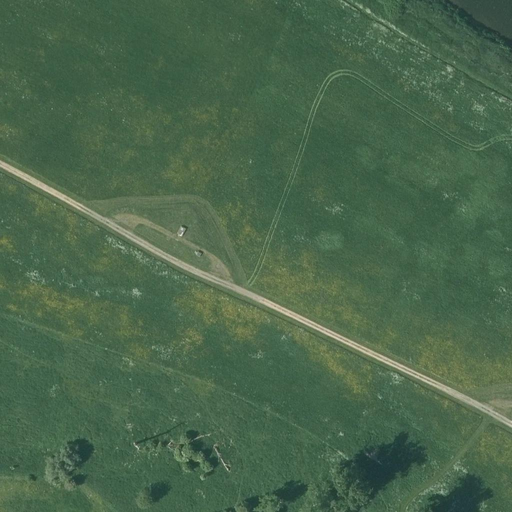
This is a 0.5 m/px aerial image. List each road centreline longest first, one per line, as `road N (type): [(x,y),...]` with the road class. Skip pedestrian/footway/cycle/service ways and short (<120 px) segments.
road 1 (track): [(0,164),(171,259),(511,426)]
road 2 (track): [(226,283),(218,255),(143,220),(111,224)]
